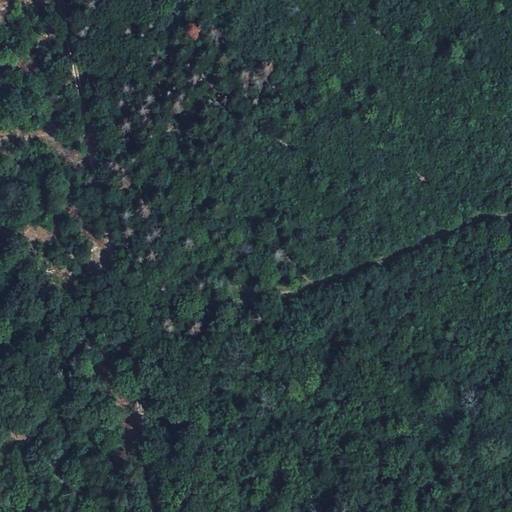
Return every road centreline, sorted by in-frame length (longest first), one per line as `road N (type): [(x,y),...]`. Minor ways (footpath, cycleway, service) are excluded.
road 1 (track): [(167,511),(62,0)]
road 2 (track): [(511,218),(484,221),(325,282),(130,310)]
